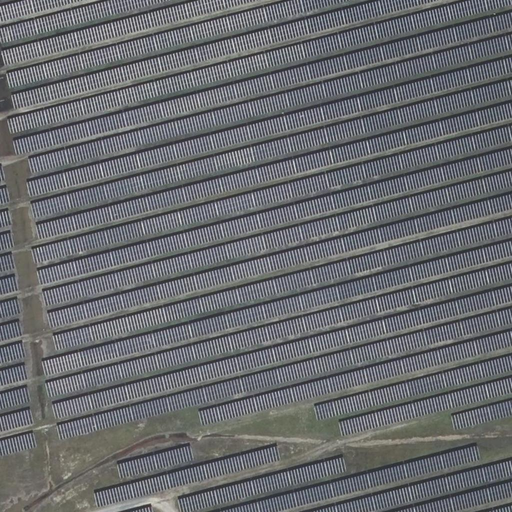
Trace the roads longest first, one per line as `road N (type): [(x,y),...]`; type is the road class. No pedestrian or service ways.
road 1 (track): [(0,162),(511,30)]
road 2 (track): [(0,253),(511,121)]
road 3 (track): [(0,436),(511,304)]
road 4 (track): [(0,298),(511,166)]
road 5 (track): [(0,390),(511,259)]
road 6 (track): [(0,344),(511,213)]
road 7 (track): [(511,77),(0,208)]
road 8 (track): [(511,432),(364,444),(193,433),(115,455),(19,511)]
road 9 (track): [(0,116),(451,0)]
road 10 (track): [(511,397),(137,503)]
road 11 (track): [(511,350),(193,433)]
road 12 (track): [(278,0),(0,71)]
road 13 (track): [(286,511),(511,454)]
